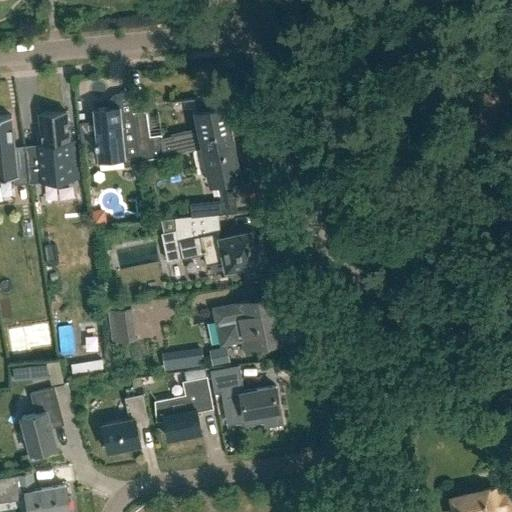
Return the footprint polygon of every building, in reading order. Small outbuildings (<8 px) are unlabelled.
[(160,92),(163,109),(182,107),(179,89),(160,92)] [(139,160),(140,160),(204,147),(232,141),(224,106),(218,108),(215,97),(200,98),(203,111),(196,112),(200,130),(162,138),(161,134),(150,136),(146,111),(132,112),(139,160)] [(139,160),(132,112),(120,114),(120,106),(94,108),(97,141),(95,141),(96,146),(98,146),(99,159),(124,157),(125,165),(140,164),(140,160),(139,160)] [(66,111),(40,113),(42,132),(38,134),(39,141),(43,142),(43,143),(37,144),(38,149),(27,150),(26,144),(25,145),(29,183),(80,178),(76,140),(69,140),(69,137),(66,111)] [(0,177),(13,176),(14,185),(28,183),(24,146),(14,147),(11,117),(12,117),(11,116),(0,116),(0,177)] [(232,141),(204,147),(212,184),(218,183),(221,194),(235,193),(234,179),(240,178),(235,158),(237,158),(234,141),(232,141)] [(191,202),(192,217),(218,214),(236,212),(235,198),(222,199),(191,202)] [(93,224),(107,223),(105,208),(91,210),(93,224)] [(218,214),(192,217),(176,218),(176,230),(160,234),(166,261),(204,253),(206,264),(224,260),(226,270),(264,262),(260,243),(254,244),(251,231),(221,237),(220,231),(218,214)] [(267,302),(265,297),(235,303),(235,304),(222,306),(225,321),(234,320),(234,318),(238,317),(244,349),(275,342),(271,323),(277,322),(276,319),(281,318),(278,303),(273,305),(272,301),(267,302)] [(101,325),(121,324),(120,302),(100,302),(101,325)] [(182,368),(203,365),(201,347),(180,350),(182,368)] [(101,358),(70,363),(71,373),(102,368),(101,358)] [(34,363),(35,378),(47,377),(45,361),(34,363)] [(206,368),(184,371),(186,380),(207,375),(206,368)] [(154,395),(155,406),(156,420),(165,420),(169,438),(202,432),(197,411),(213,408),(207,375),(186,380),(183,381),(185,389),(154,395)] [(244,391),(242,379),(221,383),(225,406),(242,402),(244,414),(243,415),(244,424),(265,421),(264,419),(281,416),(276,385),(244,391)] [(32,456),(48,451),(47,448),(56,446),(49,422),(63,418),(55,386),(30,393),(35,412),(22,416),(32,456)] [(141,444),(136,422),(148,420),(142,394),(125,397),(129,418),(102,423),(102,426),(99,427),(101,439),(105,438),(107,451),(141,444)] [(0,498),(14,496),(15,498),(28,496),(30,511),(69,511),(65,484),(35,489),(32,472),(11,475),(11,476),(0,477),(0,498)] [(501,499),(498,486),(451,497),(454,511),(487,511),(508,507),(509,511),(510,511),(511,511),(511,497),(501,499)]
